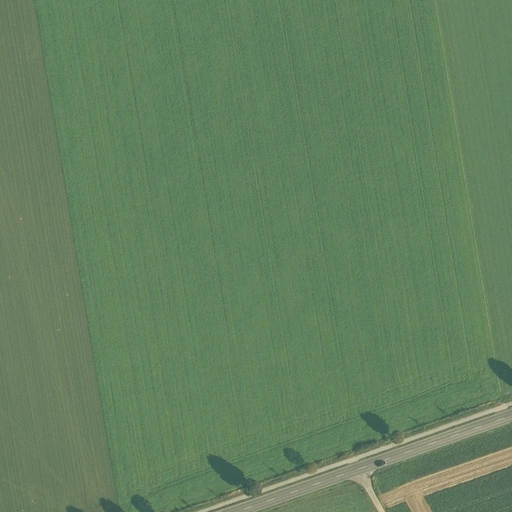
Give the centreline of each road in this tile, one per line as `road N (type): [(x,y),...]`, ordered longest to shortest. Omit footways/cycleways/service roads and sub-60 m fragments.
road 1 (secondary): [(357,467),(511,413)]
road 2 (secondary): [(229,511),(357,467)]
